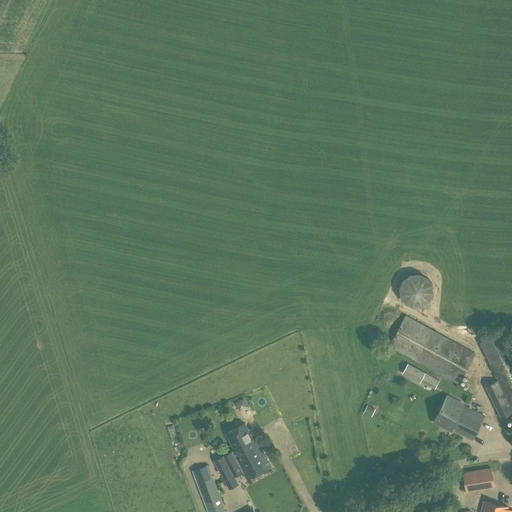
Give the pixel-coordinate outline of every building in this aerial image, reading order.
[(414,306),(424,305),(430,299),(434,291),(433,282),(427,275),(417,272),(410,274),(402,279),(399,288),(401,296),(406,303),(413,306),(414,306)] [(459,383),(475,353),(406,315),(390,346),(459,383)] [(495,334),(491,327),(479,333),(482,340),(479,342),(498,379),(485,386),(501,418),(511,411),(511,344),(505,329),(504,330),(495,334)] [(421,379),(428,383),(432,376),(425,372),(412,365),(407,374),(421,381),(421,379)] [(472,440),(485,415),(464,405),(465,404),(447,394),(444,401),(433,422),(451,431),(452,429),(472,440)] [(239,411),(249,406),(244,396),(234,402),(239,411)] [(367,406),(363,412),(371,416),(374,410),(367,406)] [(253,438),(245,422),(226,433),(235,449),(215,460),(229,487),(238,482),(227,462),(230,461),(239,478),(246,475),(248,478),(271,465),(256,437),(253,438)] [(208,511),(226,511),(208,464),(192,470),(208,511)] [(495,487),(492,474),(491,467),(463,472),(467,491),(489,488),(493,488),(493,487),(495,487)] [(255,511),(244,494),(235,499),(242,511),(255,511)] [(272,505),(276,511),(286,507),(279,494),(274,496),(277,503),(272,505)] [(511,511),(511,509),(509,509),(509,507),(483,501),(480,511),(511,511)]
